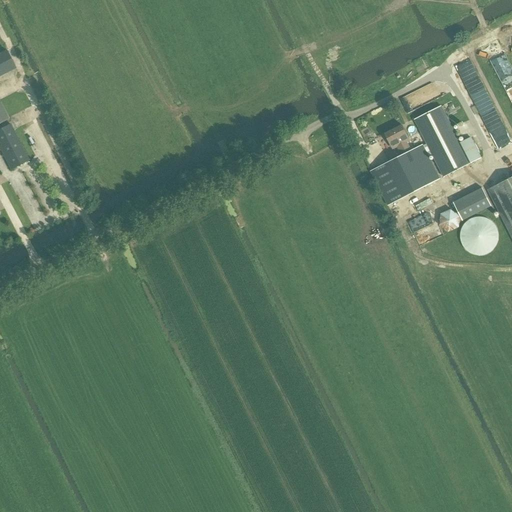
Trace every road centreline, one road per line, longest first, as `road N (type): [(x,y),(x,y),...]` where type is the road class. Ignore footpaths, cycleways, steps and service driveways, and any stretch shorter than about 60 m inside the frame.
road 1 (unclassified): [(0,291),(323,121)]
road 2 (track): [(323,121),(414,86),(465,46),(511,23)]
